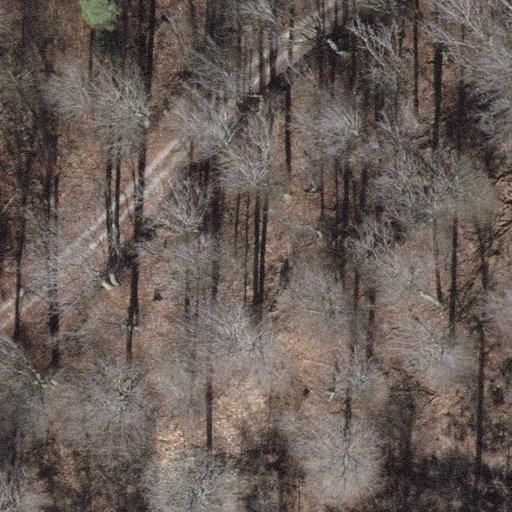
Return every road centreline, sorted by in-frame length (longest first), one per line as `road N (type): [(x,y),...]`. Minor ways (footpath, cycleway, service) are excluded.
road 1 (track): [(63,293),(296,37),(365,0)]
road 2 (track): [(209,0),(146,82),(63,293)]
